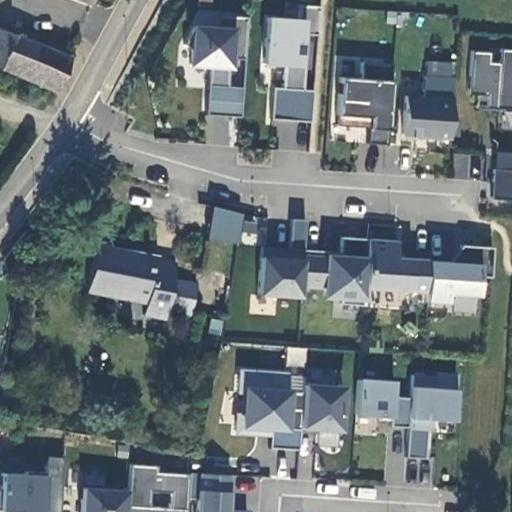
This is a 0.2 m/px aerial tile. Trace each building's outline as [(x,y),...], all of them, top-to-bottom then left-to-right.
[(316,35),(318,6),(297,4),(296,19),(265,17),(262,64),(283,65),(281,88),(272,87),(270,119),(302,121),(304,90),(302,89),(304,57),(299,57),(300,41),(305,42),(306,34),(316,35)] [(205,115),(232,117),(234,87),(227,87),(229,58),(229,51),(244,52),(247,17),(215,15),(214,28),(193,27),(182,45),(190,49),(189,64),(209,65),(205,115)] [(69,58),(0,30),(0,68),(55,93),(69,58)] [(499,109),(511,109),(511,49),(499,48),(498,62),(488,62),(489,52),(470,51),(467,94),(477,95),(485,95),(484,108),(499,109)] [(229,58),(244,59),(244,52),(229,51),(229,58)] [(386,145),(391,64),(360,62),(358,79),(338,77),(335,125),(367,128),(366,144),(386,145)] [(449,139),(453,79),(423,77),(422,97),(404,96),(401,136),(449,139)] [(232,117),(240,117),(242,88),(234,87),(232,117)] [(310,122),(312,90),(304,90),(302,121),(310,122)] [(477,95),(476,110),(499,112),(499,109),(484,108),(485,95),(477,95)] [(511,152),(494,151),(493,169),(511,170),(511,152)] [(454,152),(452,177),(480,178),(482,153),(454,152)] [(511,200),(511,170),(493,169),(491,199),(511,200)] [(240,243),(243,211),(213,208),(210,240),(240,243)] [(361,305),(363,287),(366,239),(340,237),(339,252),(338,257),(326,256),(327,251),(303,249),(300,286),(323,288),(323,295),(339,296),(339,304),(361,305)] [(366,239),(363,287),(425,291),(427,260),(427,259),(395,257),(396,241),(366,239)] [(489,277),(491,247),(460,245),(459,263),(447,262),(427,260),(425,291),(424,302),(445,303),(446,294),(477,296),(478,276),(489,277)] [(459,263),(460,245),(447,262),(459,263)] [(157,258),(95,246),(86,291),(120,297),(120,295),(147,300),(144,315),(163,319),(165,310),(171,279),(174,264),(156,260),(157,258)] [(299,298),(303,249),(260,247),(257,295),(299,298)] [(190,314),(196,284),(171,279),(165,310),(190,314)] [(301,448),(302,430),(305,391),(287,389),(288,371),(243,369),(241,391),(245,392),(244,411),(240,410),(238,429),(261,431),(261,425),(273,426),(272,446),(301,448)] [(413,373),(411,416),(460,419),(462,387),(439,386),(440,375),(413,373)] [(391,424),(409,425),(411,396),(394,394),(395,380),(358,378),(356,412),(391,414),(391,424)] [(346,385),(306,382),(305,391),(302,430),(319,432),(320,427),(348,428),(351,386),(346,385)] [(428,432),(410,430),(408,455),(427,456),(428,432)] [(127,490),(125,511),(185,511),(188,474),(156,472),(156,466),(129,464),(127,490)] [(59,511),(62,467),(44,466),(44,473),(25,471),(25,474),(0,473),(0,476),(0,510),(22,511),(59,511)] [(226,510),(228,475),(198,473),(195,511),(246,511),(226,510)] [(125,511),(127,490),(82,488),(80,511),(125,511)]
